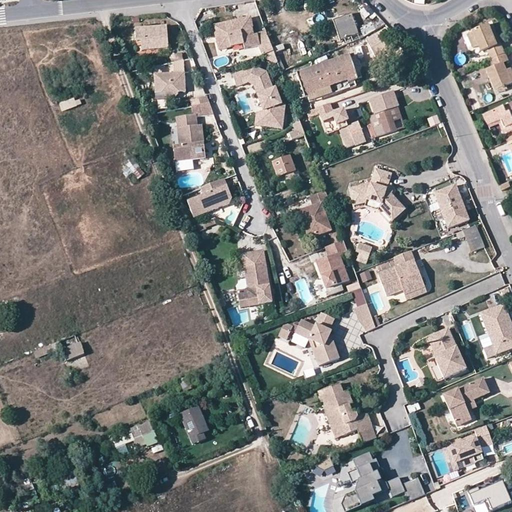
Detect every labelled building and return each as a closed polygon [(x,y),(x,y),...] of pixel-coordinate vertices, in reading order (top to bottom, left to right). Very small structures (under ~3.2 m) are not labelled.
[(369,14),(374,10),(368,4),(363,8),(369,14)] [(354,10),(335,17),(343,37),(362,29),(354,10)] [(219,41),(221,51),(245,46),(246,50),(259,47),(263,56),(264,56),(275,52),(268,34),(255,37),(253,30),(255,30),(253,20),(217,27),(219,37),(221,37),(222,41),(219,41)] [(482,46),(484,52),(489,50),(493,60),(507,54),(504,47),(500,46),(495,34),(492,26),(477,32),(477,34),(470,36),(475,49),(482,46)] [(169,47),(167,27),(137,30),(138,36),(138,40),(143,39),(144,49),(166,47),(169,47)] [(383,27),(367,36),(376,54),(390,47),(388,42),(395,38),(383,27)] [(498,33),(495,34),(500,46),(504,47),(498,33)] [(279,63),(275,52),(264,56),(265,58),(277,64),(279,63)] [(353,53),(349,55),(352,62),(353,62),(354,62),(355,63),(356,63),(357,64),(357,65),(357,66),(357,67),(357,68),(357,69),(356,70),(355,70),(358,78),(362,76),(360,70),(360,69),(361,68),(361,67),(361,66),(360,65),(360,64),(360,63),(360,62),(359,62),(358,61),(357,60),(356,60),(355,60),(353,53)] [(495,68),(489,70),(497,91),(499,91),(507,87),(511,85),(511,81),(510,75),(506,64),(510,63),(507,54),(493,60),(492,60),(495,68)] [(349,55),(296,74),(305,98),(308,97),(314,94),(314,92),(347,80),(348,82),(355,79),(358,78),(355,70),(356,70),(357,69),(357,68),(357,67),(357,66),(357,65),(357,64),(356,63),(355,63),(354,62),(353,62),(352,62),(349,55)] [(186,73),(185,62),(177,63),(177,74),(186,73)] [(274,89),(268,72),(255,67),(233,75),(238,87),(249,82),(255,85),(265,111),(263,126),(283,129),(286,105),(282,104),(278,93),(276,94),(274,89)] [(186,93),(186,73),(177,74),(155,74),(156,93),(165,93),(169,101),(175,101),(179,93),(186,93)] [(305,98),(296,74),(292,76),(300,99),(305,98)] [(347,80),(314,92),(314,94),(316,99),(350,87),(348,82),(347,80)] [(377,138),(380,137),(397,132),(393,123),(389,111),(397,109),(391,92),(363,102),(369,118),(376,136),(377,138)] [(349,119),(344,108),(334,112),(331,103),(307,112),(308,115),(319,111),(321,116),(332,112),(336,124),(337,123),(339,129),(347,126),(349,125),(347,120),(349,119)] [(177,119),(181,148),(175,149),(177,164),(197,162),(198,172),(208,170),(205,150),(200,151),(200,146),(205,146),(203,127),(199,127),(198,119),(216,116),(211,104),(200,105),(193,106),(194,117),(177,119)] [(511,105),(495,111),(499,122),(507,119),(511,130),(511,105)] [(397,109),(389,111),(393,123),(401,121),(397,109)] [(158,119),(157,111),(145,113),(148,120),(158,119)] [(263,126),(265,111),(258,114),(256,126),(263,126)] [(437,114),(428,118),(432,127),(441,123),(437,114)] [(511,131),(511,130),(507,119),(499,122),(500,125),(505,123),(509,133),(511,131)] [(290,133),(292,140),(306,136),(301,123),(294,126),(296,131),(290,133)] [(349,125),(347,126),(352,140),(344,142),(346,147),(365,141),(361,130),(358,123),(349,125)] [(347,126),(339,129),(344,142),(352,140),(347,126)] [(296,169),(290,153),(271,160),(277,176),(296,169)] [(145,174),(140,168),(133,173),(138,179),(145,174)] [(367,201),(367,199),(380,203),(379,206),(392,221),(405,211),(392,196),(390,194),(391,192),(388,186),(385,185),(389,173),(375,169),(370,183),(349,189),(354,205),(367,201)] [(233,200),(226,180),(202,190),(205,196),(188,202),(194,219),(230,206),(233,200)] [(510,187),(508,182),(500,186),(501,189),(502,191),(504,190),(510,187)] [(467,200),(465,196),(460,183),(439,191),(446,209),(467,200)] [(330,202),(326,191),(310,197),(313,206),(299,211),(300,214),(330,202)] [(379,206),(380,203),(367,199),(367,201),(365,206),(378,210),(379,206)] [(474,218),(469,205),(467,200),(446,209),(453,226),(474,218)] [(354,205),(355,209),(365,206),(367,201),(354,205)] [(331,230),(323,206),(330,203),(330,202),(300,214),(308,239),(331,230)] [(379,206),(378,210),(389,223),(392,221),(379,206)] [(473,252),(482,248),(473,226),(463,230),(473,252)] [(349,254),(342,236),(336,238),(338,244),(326,248),(329,258),(317,262),(327,290),(350,281),(341,256),(349,254)] [(363,244),(355,246),(359,261),(368,258),(363,244)] [(243,254),(245,268),(249,290),(241,291),(239,291),(241,300),(242,305),(261,302),(261,305),(274,303),(272,293),(269,293),(268,290),(271,289),(264,250),(243,254)] [(394,257),(397,267),(378,274),(387,296),(404,291),(406,295),(426,287),(417,266),(411,268),(409,263),(414,261),(411,251),(394,257)] [(362,283),(373,281),(371,270),(361,271),(362,283)] [(406,295),(408,300),(428,292),(426,287),(406,295)] [(511,297),(509,288),(502,291),(506,301),(511,298),(511,297)] [(369,331),(376,327),(368,305),(356,309),(362,323),(369,331)] [(481,314),(488,333),(493,344),(498,355),(511,349),(511,323),(504,305),(481,314)] [(305,336),(313,339),(316,348),(315,350),(320,366),(340,358),(335,343),(328,340),(329,338),(326,337),(329,331),(334,320),(322,314),(315,327),(302,321),(299,327),(296,334),(304,338),(305,336)] [(283,339),(285,335),(289,336),(291,332),(292,330),(287,327),(284,328),(279,338),(283,339)] [(437,357),(439,356),(441,362),(437,364),(444,380),(466,369),(449,329),(429,337),(432,346),(437,357)] [(484,348),(493,344),(488,333),(479,336),(484,348)] [(315,350),(316,348),(313,339),(305,336),(304,338),(311,341),(315,350)] [(44,348),(46,354),(62,347),(60,342),(44,348)] [(63,350),(68,361),(83,355),(78,344),(63,350)] [(498,355),(493,344),(484,348),(489,359),(498,355)] [(473,419),(469,409),(466,402),(475,398),(491,391),(485,377),(444,394),(458,425),(473,419)] [(356,411),(351,412),(350,406),(352,401),(349,391),(343,393),(340,383),(321,390),(326,406),(329,405),(332,411),(329,413),(335,429),(341,427),(345,436),(358,432),(362,445),(377,439),(368,413),(358,417),(356,411)] [(321,390),(318,392),(335,440),(339,439),(335,429),(329,413),(326,406),(321,390)] [(478,405),(475,398),(466,402),(469,409),(478,405)] [(410,412),(420,408),(417,402),(407,406),(410,412)] [(199,415),(197,411),(184,416),(192,438),(210,431),(204,414),(199,415)] [(130,433),(112,437),(115,446),(136,441),(137,447),(158,442),(152,420),(128,427),(130,433)] [(493,444),(486,425),(478,428),(480,436),(449,447),(455,462),(465,458),(467,465),(478,461),(476,457),(478,453),(483,451),(481,448),(493,444)] [(339,439),(345,436),(341,427),(335,429),(339,439)] [(316,457),(322,460),(331,457),(333,452),(331,451),(321,447),(316,457)] [(485,459),(483,451),(478,453),(476,457),(478,461),(485,459)] [(381,478),(380,475),(376,474),(379,468),(375,460),(372,462),(369,454),(352,461),(356,470),(347,474),(351,484),(354,483),(356,486),(355,491),(347,494),(342,506),(344,511),(351,511),(375,502),(372,496),(381,492),(382,494),(389,491),(389,492),(392,499),(405,493),(409,503),(424,496),(418,482),(403,489),(398,479),(386,485),(379,482),(381,478)] [(334,468),(330,458),(322,460),(315,463),(314,467),(324,471),(334,468)] [(465,458),(455,462),(457,469),(467,465),(465,458)] [(489,511),(510,503),(501,482),(468,496),(472,507),(485,501),(489,511)]
